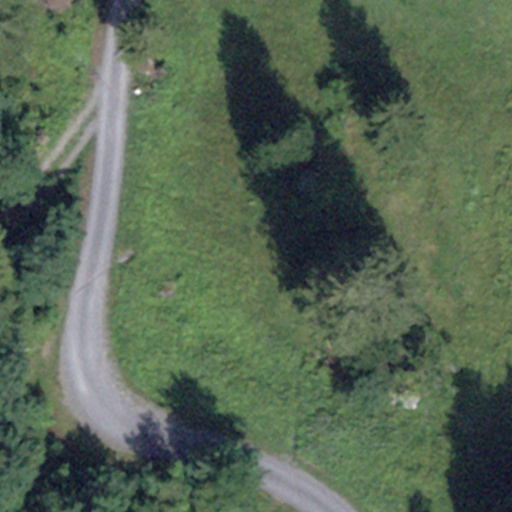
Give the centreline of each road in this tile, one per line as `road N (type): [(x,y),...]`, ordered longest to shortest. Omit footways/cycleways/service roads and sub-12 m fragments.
road 1 (track): [(123,0),(89,298),(98,369),(170,435),(292,486),(322,511)]
road 2 (track): [(0,214),(112,97)]
